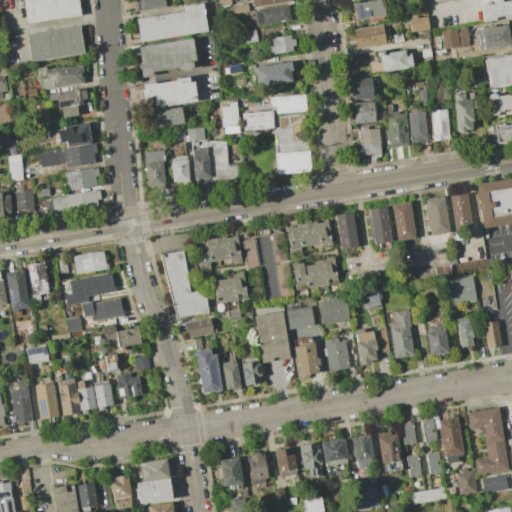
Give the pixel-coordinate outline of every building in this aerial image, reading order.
[(76,0),(79,14),(26,23),(22,0),(76,0)] [(163,0),(164,5),(136,10),(134,0),(163,0)] [(381,0),(376,0),(352,2),(354,19),(384,16),(381,0)] [(503,0),(504,3),(511,2),(511,19),(506,20),(506,16),(497,17),(497,22),(485,23),(484,6),(496,5),(495,0),(503,0)] [(183,10),(183,5),(201,2),(205,30),(138,41),(134,19),(183,10)] [(287,4),(289,20),(254,26),(252,11),(258,10),(258,9),(287,4)] [(358,9),(387,5),(388,12),(390,12),(392,22),(361,26),(358,9)] [(408,8),(422,6),(423,14),(409,16),(408,8)] [(409,32),(427,29),(426,16),(408,18),(409,32)] [(410,24),(431,21),(433,33),(412,36),(410,24)] [(78,25),(82,52),(30,60),(25,34),(78,25)] [(486,28),(511,25),(511,36),(511,48),(484,51),(483,39),(487,39),(486,28)] [(437,31),(471,27),(473,37),(469,37),(471,48),(440,52),(437,31)] [(254,28),(256,40),(242,43),(239,30),(254,28)] [(359,33),(389,29),(389,32),(392,31),(394,45),(390,46),(390,49),(362,53),(359,33)] [(289,34),(290,39),(293,39),(294,45),(290,45),(291,50),(269,54),(267,38),(289,34)] [(190,37),(194,62),(191,63),(191,68),(180,70),(179,67),(150,71),(150,75),(139,77),(137,62),(139,62),(136,46),(190,37)] [(385,60),(390,60),(390,55),(410,53),(410,61),(415,60),(416,70),(386,73),(385,60)] [(415,56),(434,54),(436,68),(416,70),(415,60),(415,56)] [(489,62),(508,60),(508,58),(511,57),(511,89),(492,92),(489,62)] [(289,61),(290,70),(288,70),(290,80),(256,86),(253,67),(289,61)] [(44,66),(45,71),(44,71),(44,73),(50,72),(50,67),(81,65),(82,83),(53,85),(53,87),(36,88),(35,67),(44,66)] [(141,89),(141,84),(153,82),(153,83),(174,80),(174,79),(187,77),(188,82),(192,81),(195,102),(143,109),(140,89),(141,89)] [(355,83),(374,81),(376,103),(357,105),(355,83)] [(476,81),(483,81),(484,90),(476,90),(476,81)] [(83,88),(84,98),(80,99),(81,104),(75,105),(76,114),(61,117),(60,107),(57,108),(56,99),(48,100),(47,94),(83,88)] [(443,89),(453,88),(454,101),(444,102),(443,89)] [(419,91),(429,90),(430,104),(421,105),(419,91)] [(511,93),(511,114),(489,116),(487,96),(511,93)] [(303,94),(304,110),(275,112),(273,96),(303,94)] [(457,104),(460,103),(459,97),(470,96),(471,104),(475,104),(476,114),(479,114),(480,126),(477,126),(478,134),(471,135),(471,138),(464,138),(459,132),(457,104)] [(221,118),(220,106),(227,106),(227,102),(234,101),(236,125),(220,127),(219,118),(221,118)] [(371,101),(351,104),(353,124),(374,121),(371,101)] [(179,106),(182,123),(152,128),(149,111),(179,106)] [(357,111),(382,108),(383,125),(359,128),(357,111)] [(270,110),(272,127),(241,129),(240,113),(270,110)] [(430,113),(451,112),(454,142),(433,144),(430,113)] [(390,117),(395,117),(395,114),(402,114),(402,117),(409,116),(412,143),(408,149),(396,150),(395,144),(392,144),(390,117)] [(412,116),(428,115),(431,145),(414,147),(412,116)] [(492,124),(511,121),(511,138),(494,141),(492,124)] [(86,122),(89,143),(65,147),(62,126),(86,122)] [(201,127),(202,139),(185,141),(184,128),(201,127)] [(359,132),(383,130),(385,158),(362,160),(359,132)] [(224,140),(226,166),(236,165),(237,177),(210,179),(207,141),(224,140)] [(94,143),(95,151),(91,152),(93,162),(64,167),(64,162),(36,167),(34,153),(94,143)] [(190,149),(202,148),(202,146),(205,146),(208,181),(201,181),(201,178),(192,178),(190,149)] [(162,150),(163,164),(160,164),(162,185),(152,185),(152,187),(147,187),(147,186),(145,186),(142,151),(162,150)] [(307,150),(309,171),(275,174),(273,153),(307,150)] [(19,154),(21,179),(8,181),(5,156),(19,154)] [(185,155),(187,184),(180,185),(180,181),(171,181),(169,160),(174,160),(174,156),(185,155)] [(96,167),(97,175),(93,176),(95,185),(66,190),(63,172),(96,167)] [(511,177),(511,221),(480,227),(473,184),(511,177)] [(47,187),(48,196),(35,197),(34,188),(47,187)] [(98,189),(99,197),(94,198),(96,206),(46,215),(44,198),(98,189)] [(30,190),(32,211),(21,212),(20,209),(13,210),(12,191),(30,190)] [(0,191),(8,191),(10,217),(0,217),(0,191)] [(464,193),(470,227),(453,230),(447,196),(464,193)] [(442,196),(448,232),(430,235),(424,199),(442,196)] [(408,201),(414,238),(396,241),(390,204),(408,201)] [(367,213),(367,209),(384,206),(389,240),(372,243),(371,239),(370,239),(365,214),(367,213)] [(350,212),(356,246),(339,249),(333,215),(350,212)] [(284,227),(289,226),(289,227),(295,226),(295,224),(314,221),(314,223),(321,222),(321,220),(326,220),(330,246),(319,248),(319,243),(298,246),(298,248),(288,250),(284,227)] [(203,243),(202,239),(223,236),(224,238),(230,237),(230,235),(235,234),(239,261),(229,263),(228,258),(207,261),(209,271),(198,273),(194,245),(203,243)] [(155,253),(180,249),(187,290),(201,288),(204,310),(172,315),(155,253)] [(84,254),(84,252),(94,250),(94,251),(101,250),(103,261),(105,261),(106,268),(74,273),(71,256),(84,254)] [(291,263),(295,262),(295,263),(301,263),(301,265),(322,262),(321,259),(326,258),(326,257),(331,256),(336,283),(305,288),(304,284),(294,285),(291,263)] [(64,258),(66,273),(59,274),(56,260),(64,258)] [(42,262),(47,292),(45,293),(46,301),(31,304),(25,265),(42,262)] [(280,297),(288,296),(284,265),(275,266),(280,297)] [(21,270),(27,307),(15,309),(16,310),(11,311),(11,309),(9,309),(3,272),(21,270)] [(210,280),(231,277),(230,274),(236,273),(236,272),(241,271),(245,294),(235,295),(236,299),(213,303),(210,280)] [(70,294),(67,280),(109,273),(111,284),(113,284),(114,291),(86,295),(87,301),(80,302),(65,305),(63,295),(70,294)] [(470,276),(474,300),(456,303),(456,306),(451,306),(451,304),(446,305),(442,280),(470,276)] [(375,288),(378,304),(361,307),(359,290),(375,288)] [(89,301),(90,302),(117,297),(120,315),(90,320),(89,315),(82,316),(80,302),(87,301),(89,301)] [(343,297),(346,319),(341,320),(342,322),(324,325),(324,322),(319,323),(315,302),(343,297)] [(309,306),(312,325),(287,329),(284,310),(309,306)] [(390,325),(390,322),(392,322),(391,311),(405,309),(408,325),(407,326),(411,354),(393,357),(387,326),(390,325)] [(280,310),(288,358),(276,360),(276,356),(270,357),(271,361),(260,363),(252,315),(280,310)] [(78,316),(80,330),(66,332),(64,319),(78,316)] [(208,317),(211,332),(187,337),(184,322),(208,317)] [(464,317),(465,321),(467,320),(468,328),(470,328),(471,337),(469,337),(470,345),(459,347),(457,335),(455,335),(455,331),(456,331),(454,318),(464,317)] [(495,320),(499,345),(484,348),(480,322),(495,320)] [(113,324),(114,331),(135,327),(138,343),(116,346),(115,337),(105,339),(105,336),(102,336),(101,326),(113,324)] [(426,326),(440,324),(440,329),(442,329),(446,352),(427,355),(424,332),(427,331),(426,326)] [(362,329),(362,331),(370,330),(372,339),(373,339),(374,349),(373,350),(374,359),(368,360),(368,362),(358,364),(354,341),(355,341),(354,330),(362,329)] [(323,348),(322,340),(336,337),(336,341),(343,340),(347,367),(327,371),(324,355),(322,356),(321,348),(323,348)] [(300,345),(299,343),(311,341),(316,372),(306,373),(307,378),(297,380),(291,347),(300,345)] [(43,345),(46,360),(27,363),(24,348),(43,345)] [(208,348),(209,354),(214,354),(220,391),(213,392),(212,390),(200,392),(193,351),(208,348)] [(113,354),(116,370),(106,372),(103,356),(113,354)] [(145,356),(147,367),(135,369),(133,358),(145,356)] [(220,363),(227,361),(226,357),(233,356),(238,387),(224,389),(220,363)] [(240,363),(240,359),(255,356),(256,360),(257,360),(261,382),(242,385),(239,363),(240,363)] [(128,373),(129,377),(137,376),(140,394),(118,398),(114,375),(128,373)] [(39,384),(38,380),(47,378),(48,383),(51,382),(57,416),(39,419),(33,385),(39,384)] [(72,378),(78,412),(60,415),(55,381),(72,378)] [(17,389),(15,380),(24,379),(31,419),(13,422),(8,391),(17,389)] [(106,379),(111,405),(102,406),(102,409),(96,410),(91,382),(106,379)] [(90,386),(93,407),(85,409),(85,412),(80,413),(79,410),(78,410),(74,389),(90,386)] [(497,407),(507,469),(476,474),(473,460),(486,458),(482,434),(480,435),(479,430),(477,430),(477,428),(469,430),(466,412),(497,407)] [(455,417),(461,455),(454,456),(455,461),(443,463),(439,438),(438,438),(437,431),(438,430),(436,420),(455,417)] [(431,418),(432,428),(430,428),(430,431),(433,431),(434,439),(422,441),(419,420),(431,418)] [(410,422),(414,442),(402,444),(401,436),(403,436),(403,433),(400,433),(399,424),(410,422)] [(395,433),(399,459),(380,462),(375,436),(381,436),(380,432),(388,431),(389,434),(395,433)] [(367,434),(371,458),(369,458),(370,465),(355,467),(354,461),(353,461),(349,437),(367,434)] [(342,439),(345,458),(344,458),(345,462),(324,466),(324,463),(322,463),(319,442),(326,441),(326,438),(335,437),(335,440),(342,439)] [(316,442),(320,466),(319,466),(321,475),(308,477),(307,469),(302,469),(298,445),(316,442)] [(291,447),(295,473),(277,475),(277,472),(276,472),(273,450),(291,447)] [(424,453),(436,451),(437,460),(435,461),(435,464),(438,463),(439,471),(427,473),(424,453)] [(261,452),(266,477),(263,477),(264,481),(250,484),(249,480),(248,480),(244,454),(261,452)] [(416,454),(419,475),(408,477),(406,469),(409,468),(409,465),(406,466),(404,456),(416,454)] [(218,468),(217,459),(236,456),(240,483),(239,483),(239,488),(228,489),(228,485),(221,486),(219,477),(215,478),(213,468),(218,468)] [(144,467),(143,461),(164,458),(167,476),(141,480),(140,467),(144,467)] [(458,472),(457,470),(465,468),(465,471),(471,470),(474,491),(457,494),(454,473),(458,472)] [(503,474),(505,488),(482,492),(479,478),(503,474)] [(107,477),(108,481),(111,502),(113,510),(130,507),(124,475),(107,477)] [(167,477),(170,499),(138,504),(134,482),(167,477)] [(8,482),(12,511),(0,511),(0,480),(1,483),(8,482)] [(27,480),(29,492),(21,493),(19,481),(27,480)] [(98,482),(102,504),(111,502),(108,481),(98,482)] [(90,482),(75,485),(78,506),(94,504),(90,482)] [(53,511),(50,487),(71,484),(75,511),(53,511)] [(365,496),(364,487),(374,486),(377,505),(368,507),(368,508),(355,510),(353,498),(365,496)] [(442,487),(444,498),(412,503),(410,492),(442,487)] [(319,496),(321,511),(301,511),(299,500),(319,496)] [(452,496),(454,511),(446,511),(444,498),(452,496)] [(244,497),(246,511),(230,511),(228,499),(244,497)] [(146,511),(146,506),(169,502),(170,511),(146,511)]
